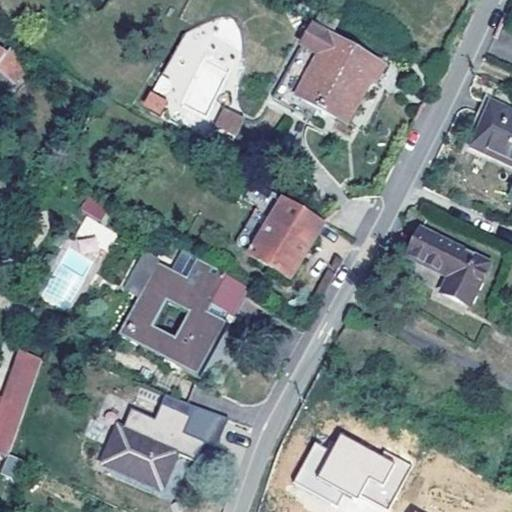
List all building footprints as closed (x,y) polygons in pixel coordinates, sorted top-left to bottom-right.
[(384,70),(314,32),(281,93),(320,114),(347,129),(372,83),(376,84),(384,70)] [(160,113),(167,99),(148,90),(141,104),(160,113)] [(320,114),(281,93),(275,102),(314,124),(320,114)] [(511,113),(490,104),(478,132),(511,147),(511,113)] [(212,126),(235,137),(245,116),(222,106),(212,126)] [(511,147),(478,132),(470,151),(511,168),(511,147)] [(87,196),(79,209),(99,222),(107,209),(87,196)] [(325,227),(284,203),(273,223),(251,260),(292,283),(325,227)] [(240,254),(251,260),(273,223),(263,217),(240,254)] [(488,266),(419,233),(407,258),(450,279),(441,296),(467,309),(488,266)] [(158,270),(188,285),(199,263),(169,248),(158,270)] [(128,292),(142,300),(158,270),(143,261),(128,292)] [(220,325),(225,316),(231,319),(247,290),(199,263),(188,285),(158,270),(142,300),(121,340),(199,381),(226,328),(220,325)] [(0,460),(8,463),(42,365),(21,357),(4,407),(0,417),(0,460)] [(126,413),(103,470),(163,495),(178,458),(198,467),(206,446),(126,413)] [(415,435),(393,421),(383,436),(405,450),(415,435)] [(10,466),(7,474),(20,479),(23,470),(10,466)] [(396,470),(378,498),(402,511),(452,511),(456,506),(396,470)]
